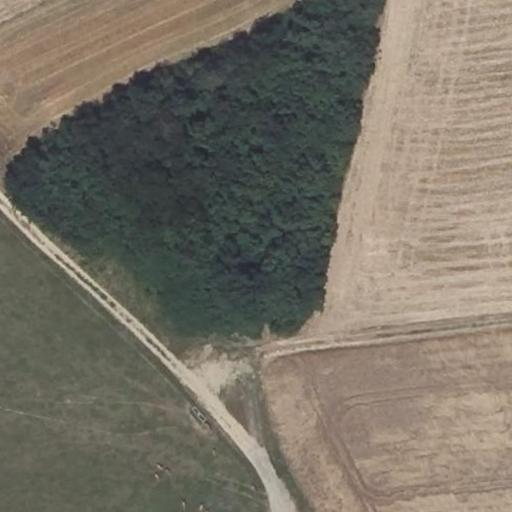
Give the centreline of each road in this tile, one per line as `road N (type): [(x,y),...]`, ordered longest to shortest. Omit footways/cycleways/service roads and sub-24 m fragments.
road 1 (track): [(0,203),(169,355),(259,458),(278,511)]
road 2 (track): [(206,397),(254,346),(511,316)]
